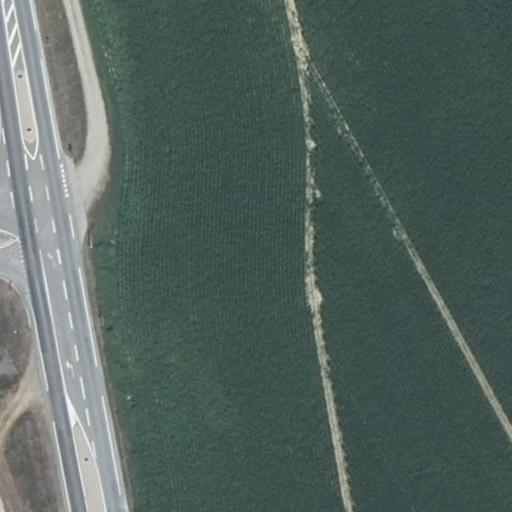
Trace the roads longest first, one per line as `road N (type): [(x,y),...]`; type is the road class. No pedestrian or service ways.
road 1 (secondary): [(117,511),(69,248)]
road 2 (secondary): [(30,249),(78,511)]
road 3 (secondary): [(69,248),(23,0)]
road 4 (track): [(58,194),(91,166),(99,139),(72,0)]
road 5 (secondary): [(0,45),(30,249)]
